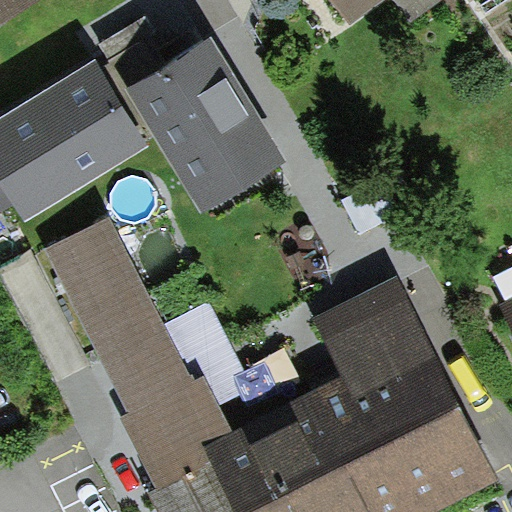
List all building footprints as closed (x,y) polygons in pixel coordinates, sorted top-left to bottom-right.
[(0,0),(0,23),(37,0),(0,0)] [(329,0),(346,23),(379,0),(329,0)] [(210,39),(128,90),(203,208),(284,157),(210,39)] [(147,143),(97,63),(0,122),(0,172),(28,217),(147,143)] [(166,321),(112,214),(43,249),(126,411),(120,414),(159,491),(217,462),(207,443),(231,430),(219,406),(255,388),(210,299),(166,321)] [(231,430),(207,443),(217,462),(242,511),(435,511),(495,482),(397,276),(309,323),(338,377),(231,430)] [(242,511),(217,462),(159,491),(150,495),(158,511),(242,511)]
